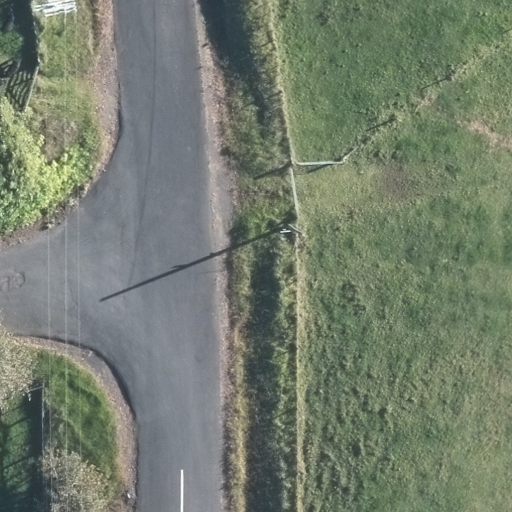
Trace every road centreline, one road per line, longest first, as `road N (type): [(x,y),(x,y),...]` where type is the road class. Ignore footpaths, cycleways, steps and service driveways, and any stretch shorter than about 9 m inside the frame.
road 1 (unclassified): [(163,258),(154,0)]
road 2 (unclassified): [(148,511),(163,258)]
road 3 (unclassified): [(0,299),(163,258)]
